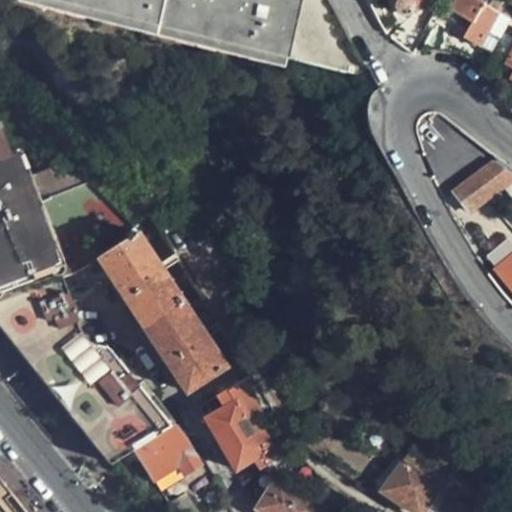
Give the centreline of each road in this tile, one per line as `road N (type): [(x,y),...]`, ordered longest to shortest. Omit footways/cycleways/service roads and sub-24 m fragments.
road 1 (residential): [(511,143),(439,89),(414,95),(397,126),(438,221),(511,325)]
road 2 (tertiary): [(0,402),(87,511)]
